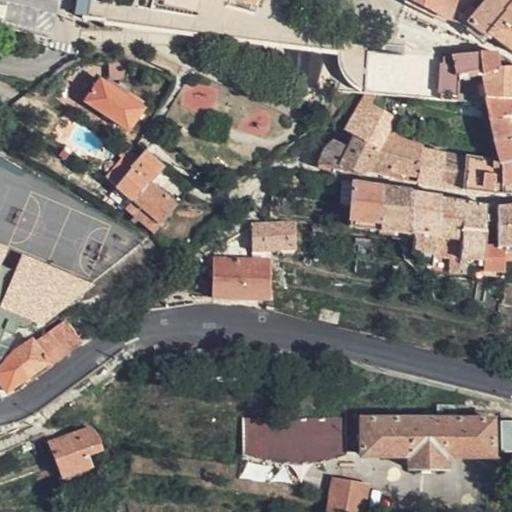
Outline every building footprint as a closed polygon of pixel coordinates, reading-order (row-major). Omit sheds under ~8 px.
[(218,0),(218,2),(240,11),(245,0),(218,0)] [(392,0),(392,2),(418,11),(421,0),(392,0)] [(421,0),(418,11),(439,21),(447,0),(421,0)] [(457,26),(479,42),(482,38),(511,56),(511,0),(505,0),(510,5),(495,21),(472,0),(469,0),(448,25),(455,29),(457,26)] [(356,54),(354,94),(479,110),(476,79),(450,83),(446,61),(356,54)] [(470,55),(446,61),(450,83),(476,79),(470,55)] [(470,55),(476,79),(493,78),(491,68),(488,55),(470,55)] [(491,68),(493,78),(510,78),(511,68),(511,67),(510,67),(491,68)] [(493,78),(476,79),(479,110),(483,169),(482,196),(497,198),(506,197),(506,168),(511,167),(511,123),(508,124),(509,114),(510,78),(493,78)] [(94,81),(80,102),(120,128),(134,108),(122,100),(124,97),(115,91),(114,94),(94,81)] [(358,113),(350,108),(335,133),(345,138),(368,151),(381,129),(387,120),(362,106),(358,113)] [(368,151),(356,172),(378,176),(400,141),(381,129),(368,151)] [(368,151),(345,138),(339,148),(326,142),(324,142),(318,147),(309,162),(328,171),(331,167),(339,171),(338,172),(353,177),(356,172),(368,151)] [(400,141),(378,176),(408,182),(409,150),(410,148),(400,141)] [(409,150),(408,182),(421,185),(423,154),(409,150)] [(140,181),(154,168),(137,152),(124,168),(140,181)] [(431,187),(436,158),(423,154),(421,185),(431,187)] [(450,191),(454,162),(436,158),(431,187),(450,191)] [(98,178),(109,187),(124,168),(114,159),(98,178)] [(482,196),(483,169),(454,162),(450,191),(482,196)] [(109,187),(125,199),(140,181),(124,168),(109,187)] [(125,199),(153,222),(168,204),(152,191),(140,181),(125,199)] [(340,226),(405,236),(407,193),(346,182),(345,184),(344,184),(340,226)] [(152,191),(168,204),(173,197),(157,185),(152,191)] [(415,267),(426,270),(432,199),(432,197),(407,193),(405,236),(402,255),(411,263),(415,267)] [(118,208),(146,231),(153,222),(125,199),(118,208)] [(426,270),(497,276),(499,260),(478,258),(479,243),(477,209),(475,206),(432,199),(426,270)] [(511,250),(511,205),(490,209),(490,249),(511,250)] [(243,252),(262,251),(287,251),(287,232),(287,221),(243,224),(243,245),(243,252)] [(287,232),(305,233),(306,223),(287,221),(287,232)] [(217,247),(206,255),(208,301),(264,303),(262,251),(243,252),(243,245),(217,247)] [(28,343),(42,362),(55,352),(41,333),(28,343)] [(0,391),(0,392),(42,362),(28,343),(26,340),(7,352),(0,361),(0,391)] [(136,361),(124,370),(132,378),(148,365),(142,360),(138,363),(136,361)] [(242,458),(253,461),(253,456),(339,458),(339,463),(349,461),(349,423),(242,420),(242,458)] [(494,422),(360,420),(360,457),(409,458),(409,472),(446,472),(445,459),(494,459),(494,422)] [(83,456),(98,452),(91,433),(88,434),(86,429),(46,445),(58,476),(86,466),(83,456)] [(253,456),(253,461),(269,466),(293,469),(309,469),(324,467),(339,463),(339,458),(253,456)] [(52,467),(42,471),(44,478),(54,473),(52,467)] [(358,511),(363,486),(350,484),(335,483),(329,511),(358,511)]
